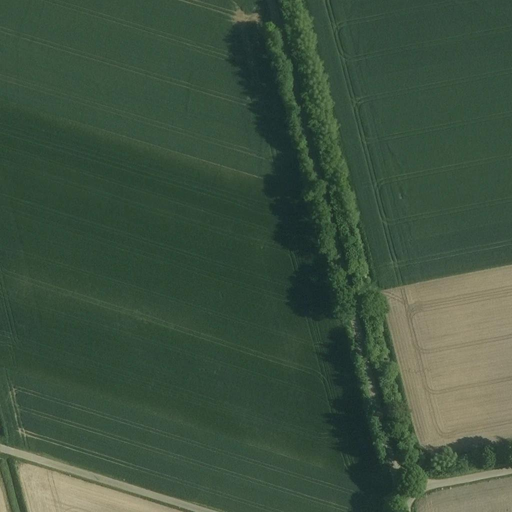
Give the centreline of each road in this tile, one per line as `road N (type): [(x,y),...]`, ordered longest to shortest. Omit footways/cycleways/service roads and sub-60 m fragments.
road 1 (unclassified): [(270,0),(394,470)]
road 2 (unclassified): [(0,450),(199,511)]
